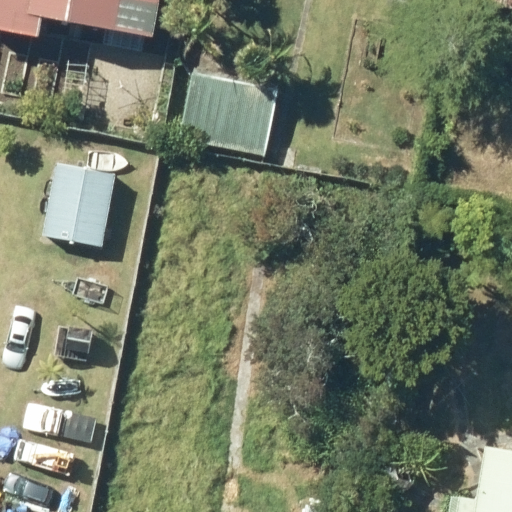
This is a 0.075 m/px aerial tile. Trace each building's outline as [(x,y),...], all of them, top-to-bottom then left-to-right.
[(70,15),(175,36),(182,0),(0,0),(0,1),(0,22),(66,35),(70,15)] [(112,47),(92,127),(142,139),(163,60),(112,47)] [(208,67),(191,139),(275,157),(292,86),(208,67)] [(114,247),(126,173),(68,162),(54,234),(114,247)] [(511,511),(511,448),(509,448),(501,501),(479,497),(476,511),(511,511)]
